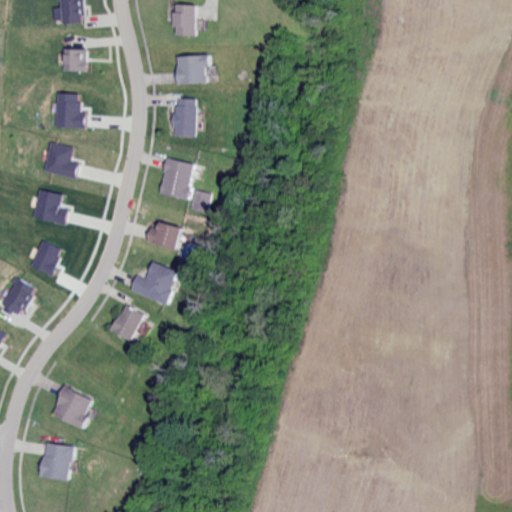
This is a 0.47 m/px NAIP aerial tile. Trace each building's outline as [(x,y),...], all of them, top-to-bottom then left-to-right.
[(76,0),(64,0),(64,25),(85,25),(85,17),(90,17),(90,0),(76,0)] [(202,38),(203,7),(181,6),(181,14),(179,14),(178,37),(202,38)] [(68,72),(92,73),(93,52),(69,51),(68,72)] [(182,58),(183,86),(212,85),(212,69),(216,69),(216,57),(182,58)] [(92,130),(93,109),(86,109),(86,96),(62,95),(61,129),(92,130)] [(202,138),(202,100),(179,100),(179,138),(202,138)] [(86,161),(78,160),(80,148),(54,145),(50,175),(83,179),(86,161)] [(166,196),(195,202),(193,212),(210,215),(215,194),(196,190),(198,180),(204,182),(207,167),(173,160),(166,196)] [(154,244),(184,252),(190,230),(160,222),(154,244)] [(136,293),(173,307),(185,274),(158,264),(152,280),(142,277),(136,293)] [(7,307),(27,319),(42,291),(22,280),(7,307)] [(116,332),(136,343),(152,316),(132,305),(116,332)] [(0,353),(10,336),(0,329),(0,353)] [(99,402),(71,387),(56,415),(89,432),(95,419),(91,417),(99,402)] [(47,477),(75,480),(78,446),(50,443),(47,477)]
